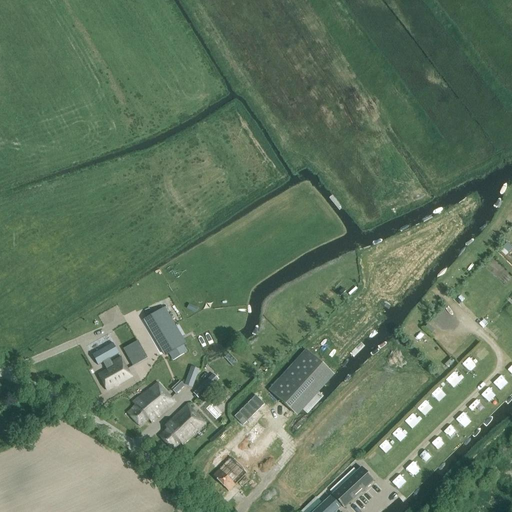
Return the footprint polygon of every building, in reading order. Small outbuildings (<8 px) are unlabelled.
[(336,191),(333,193),(342,206),(345,203),(336,191)] [(186,343),(165,307),(144,319),(165,355),(186,343)] [(433,321),(436,326),(444,322),(442,317),(433,321)] [(107,389),(131,376),(121,357),(111,363),(109,359),(118,353),(112,343),(91,355),(97,365),(102,362),(106,370),(99,374),(107,389)] [(146,358),(140,346),(125,354),(132,366),(146,358)] [(306,349),(268,389),(294,413),(331,372),(306,349)] [(471,353),(462,361),(466,366),(475,358),(471,353)] [(453,385),(464,378),(457,367),(446,374),(453,385)] [(198,399),(219,379),(213,374),(193,393),(198,399)] [(184,386),(179,381),(171,389),(176,394),(184,386)] [(127,412),(140,426),(148,418),(151,422),(175,400),(158,382),(134,403),(136,405),(127,412)] [(440,400),(450,391),(442,382),(432,391),(440,400)] [(246,399),(251,404),(260,394),(255,389),(246,399)] [(172,450),(180,442),(182,445),(193,434),(193,433),(196,429),(198,430),(205,423),(187,405),(164,426),(167,429),(159,437),(172,450)] [(416,407),(405,416),(413,425),(424,417),(416,407)] [(230,440),(247,424),(239,416),(216,438),(223,446),(229,439),(230,440)] [(452,421),(445,428),(453,436),(460,429),(452,421)] [(393,429),(400,439),(408,433),(401,423),(393,429)] [(275,428),(261,446),(268,452),(282,433),(275,428)] [(244,438),(251,444),(256,437),(249,431),(244,438)] [(389,451),(398,443),(393,437),(384,445),(389,451)] [(373,459),(381,451),(376,446),(368,454),(373,459)] [(228,491),(247,473),(231,457),(213,476),(228,491)] [(415,457),(406,465),(411,470),(420,462),(415,457)] [(361,467),(332,495),(344,508),(374,480),(361,467)] [(307,497),(300,490),(294,483),(282,493),(296,508),(307,497)] [(335,511),(340,508),(330,496),(313,511),(335,511)]
